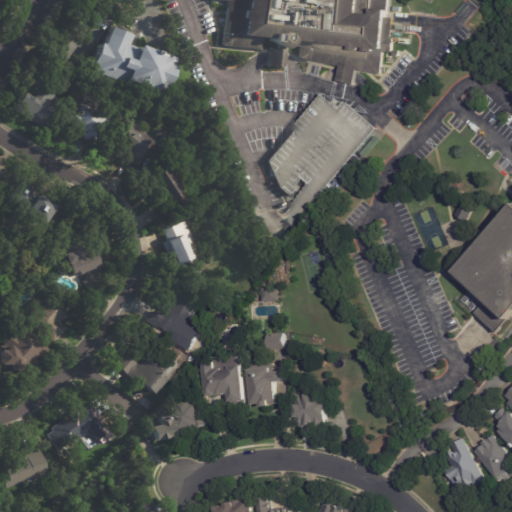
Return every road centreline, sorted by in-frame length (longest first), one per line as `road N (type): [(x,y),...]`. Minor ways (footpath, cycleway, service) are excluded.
road 1 (residential): [(0,414),(51,388),(74,364),(118,309),(133,265),(124,215),(109,194),(0,133)]
road 2 (residential): [(410,511),(354,473),(315,461),(267,459),(182,477)]
road 3 (residential): [(411,450),(465,417),(511,359)]
